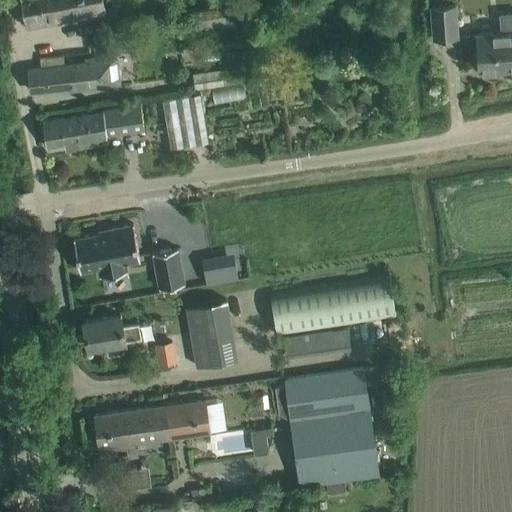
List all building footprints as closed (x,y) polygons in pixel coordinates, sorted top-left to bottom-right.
[(39,0),(20,0),(26,27),(34,25),(32,14),(42,12),(39,0)] [(105,10),(102,0),(39,0),(42,12),(32,14),(34,25),(105,10)] [(433,38),(457,36),(455,4),(431,6),(433,38)] [(479,71),(510,69),(511,68),(511,12),(500,14),(501,32),(476,34),(477,52),(474,56),(474,63),(478,66),(479,71)] [(118,85),(115,56),(85,59),(85,63),(64,66),(28,70),(31,90),(77,86),(98,84),(98,88),(118,85)] [(253,63),(189,73),(191,89),(255,80),(253,63)] [(244,85),(213,90),(216,106),(246,101),(244,85)] [(196,143),(188,95),(162,100),(170,147),(196,143)] [(144,129),(140,103),(102,109),(103,111),(43,121),(47,144),(91,137),(92,143),(108,141),(107,135),(144,129)] [(140,259),(133,223),(106,228),(108,234),(100,235),(99,233),(73,237),(80,270),(98,267),(100,275),(127,270),(126,262),(140,259)] [(184,283),(178,247),(152,252),(159,288),(184,283)] [(396,317),(392,293),(389,273),(270,291),(277,335),(396,317)] [(103,317),(83,321),(88,346),(106,343),(108,353),(124,350),(122,340),(125,340),(125,339),(141,336),(138,322),(122,325),(120,314),(103,317)] [(237,359),(234,338),(193,345),(197,366),(237,359)] [(161,363),(176,360),(173,341),(157,343),(161,363)] [(379,472),(363,366),(284,378),(285,385),(275,387),(279,412),(288,411),(299,484),(328,480),(345,477),(379,472)] [(204,398),(166,403),(94,414),(96,430),(92,430),(94,445),(98,444),(98,446),(209,431),(204,398)] [(252,451),(265,450),(264,428),(251,429),(252,451)] [(148,467),(121,468),(122,487),(148,486),(148,467)] [(345,477),(328,480),(330,497),(348,494),(345,477)] [(192,488),(193,500),(208,498),(207,487),(192,488)] [(193,511),(192,503),(169,507),(169,511),(193,511)]
